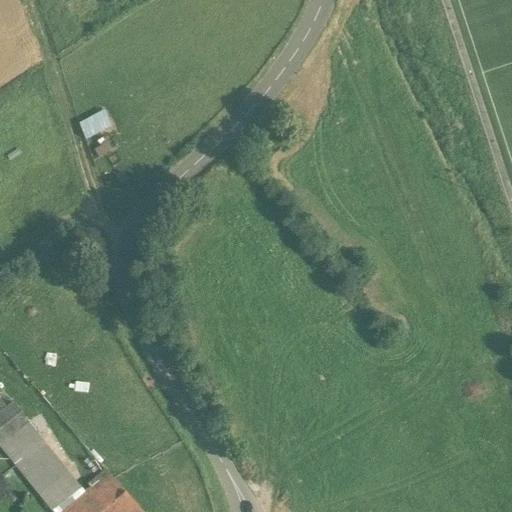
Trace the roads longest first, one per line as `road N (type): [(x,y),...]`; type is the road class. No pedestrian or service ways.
road 1 (tertiary): [(323,0),(270,90),(138,218),(123,258),(130,301),(247,511)]
road 2 (track): [(126,238),(101,222),(30,0)]
